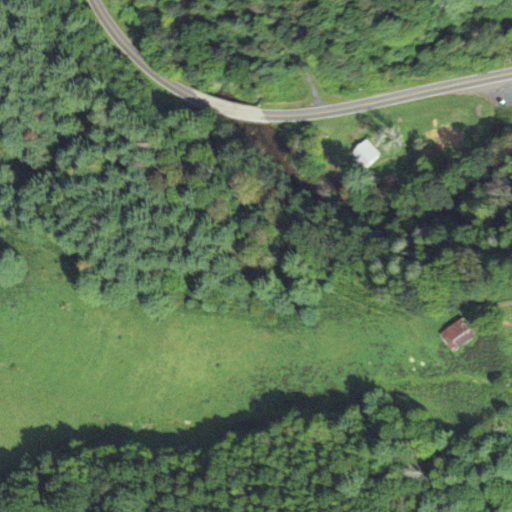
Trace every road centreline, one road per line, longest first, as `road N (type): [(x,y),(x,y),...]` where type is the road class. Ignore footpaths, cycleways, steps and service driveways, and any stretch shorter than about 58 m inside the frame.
road 1 (tertiary): [(265,113),(320,112),(511,73)]
road 2 (tertiary): [(94,0),(131,54),(201,99)]
